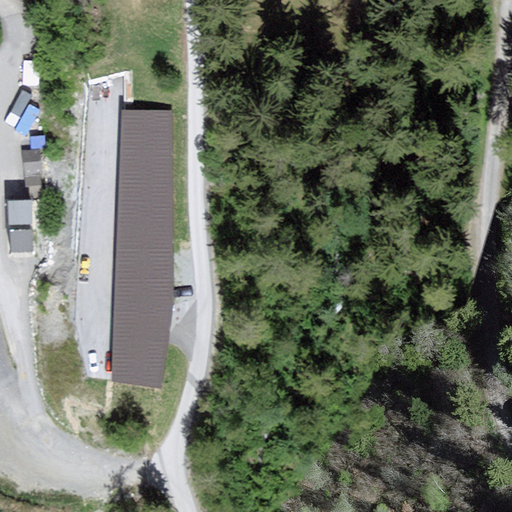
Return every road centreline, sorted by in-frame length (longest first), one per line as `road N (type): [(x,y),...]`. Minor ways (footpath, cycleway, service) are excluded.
road 1 (residential): [(181,0),(199,362),(168,462),(185,511)]
road 2 (residential): [(511,448),(489,374),(478,193),(511,50)]
